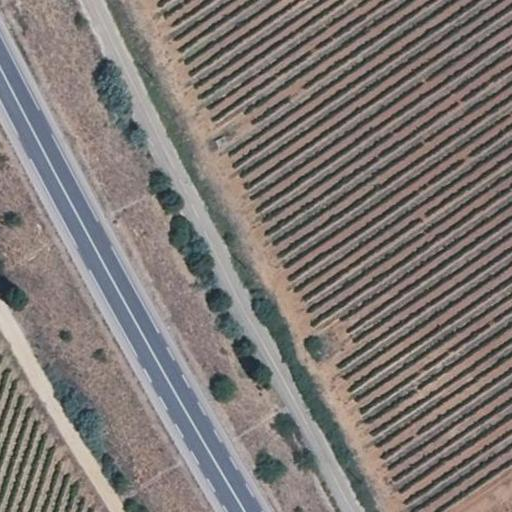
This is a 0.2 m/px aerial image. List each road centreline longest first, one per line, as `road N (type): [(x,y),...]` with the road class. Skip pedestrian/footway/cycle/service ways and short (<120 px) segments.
road 1 (track): [(90,0),(357,511)]
road 2 (tertiary): [(235,511),(124,329),(0,72)]
road 3 (track): [(0,313),(119,511)]
